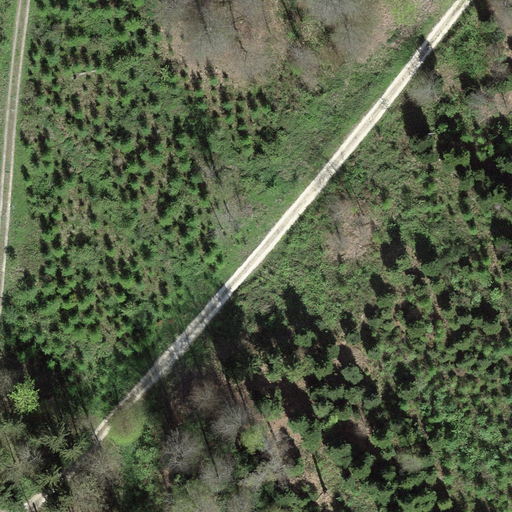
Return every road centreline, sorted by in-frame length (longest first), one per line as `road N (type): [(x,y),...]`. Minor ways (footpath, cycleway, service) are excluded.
road 1 (track): [(23,511),(57,482),(461,0)]
road 2 (track): [(25,0),(0,274)]
